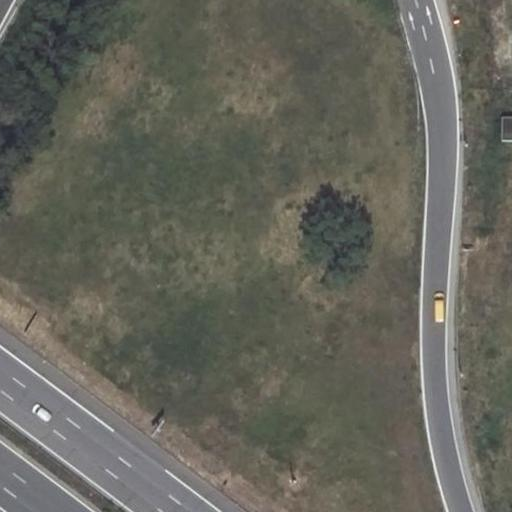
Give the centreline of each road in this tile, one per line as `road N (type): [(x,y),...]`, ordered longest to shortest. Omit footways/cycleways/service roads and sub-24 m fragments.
road 1 (motorway): [(462,511),(440,446),(433,335),(443,152),(414,0)]
road 2 (motorway): [(176,511),(0,384)]
